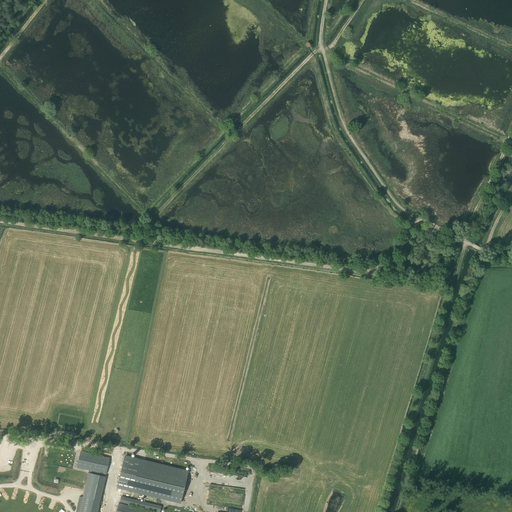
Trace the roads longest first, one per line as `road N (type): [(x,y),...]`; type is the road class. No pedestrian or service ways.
road 1 (track): [(0,221),(361,271),(388,261),(419,221)]
road 2 (track): [(0,433),(293,472)]
road 3 (track): [(465,242),(383,511)]
road 4 (track): [(326,0),(320,42),(345,128),(393,199),(419,221)]
